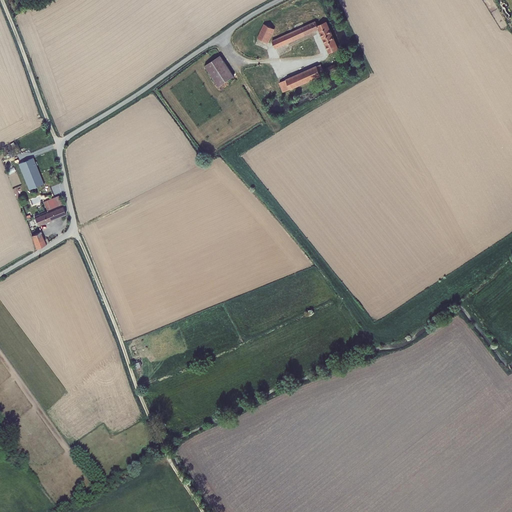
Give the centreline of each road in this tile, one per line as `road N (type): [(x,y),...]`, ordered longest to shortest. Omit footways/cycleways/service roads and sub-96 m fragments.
road 1 (track): [(203,511),(141,401),(72,229)]
road 2 (unclassified): [(279,0),(60,144)]
road 3 (track): [(60,144),(2,0)]
